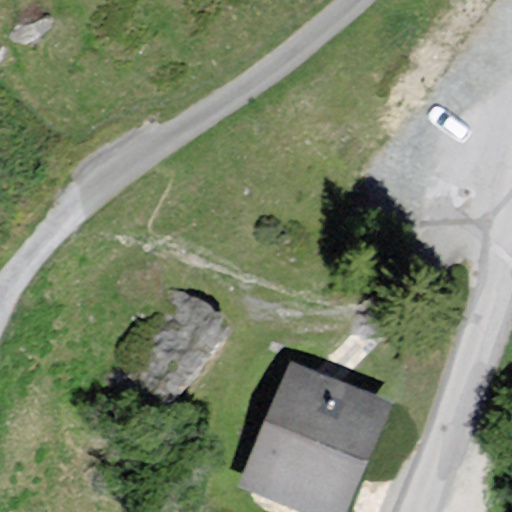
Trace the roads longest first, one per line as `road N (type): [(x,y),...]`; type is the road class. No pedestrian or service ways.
road 1 (residential): [(0,309),(94,191),(254,90),(352,0)]
road 2 (residential): [(511,252),(428,511)]
